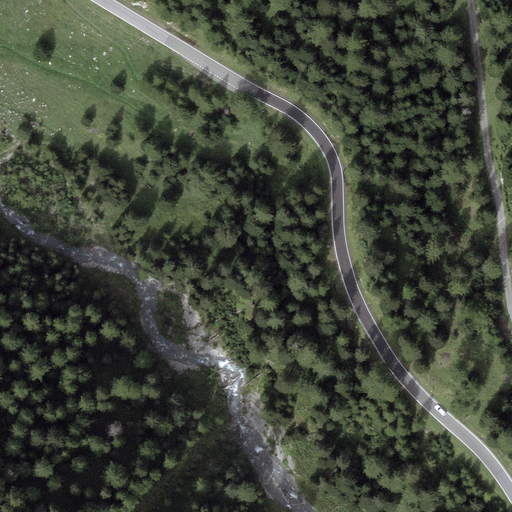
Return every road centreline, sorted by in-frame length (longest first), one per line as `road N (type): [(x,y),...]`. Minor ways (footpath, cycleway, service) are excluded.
road 1 (secondary): [(511,491),(376,336),(350,280),(338,179),(317,131),(103,0)]
road 2 (track): [(511,300),(468,0)]
